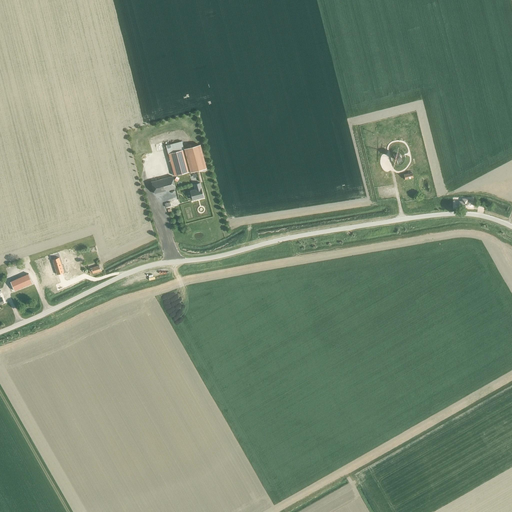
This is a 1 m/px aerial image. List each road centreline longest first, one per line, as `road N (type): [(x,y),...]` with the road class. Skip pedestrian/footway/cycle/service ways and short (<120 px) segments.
road 1 (unclassified): [(0,332),(126,273),(279,240)]
road 2 (residential): [(279,240),(438,214),(479,215),(511,227)]
